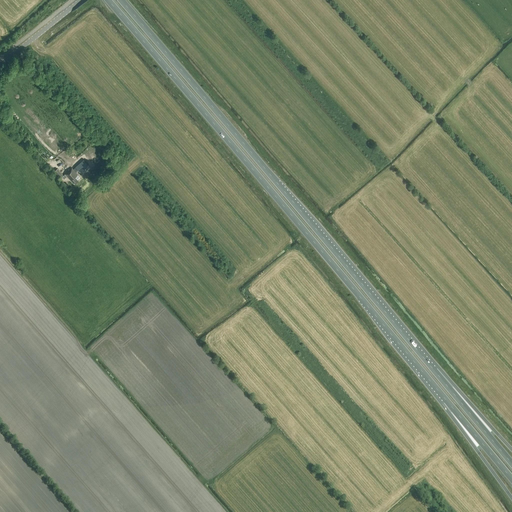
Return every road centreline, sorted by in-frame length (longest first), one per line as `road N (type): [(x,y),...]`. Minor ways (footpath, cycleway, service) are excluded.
road 1 (trunk): [(107,0),(446,401)]
road 2 (trunk): [(434,370),(120,0)]
road 3 (trunk): [(511,463),(434,370)]
